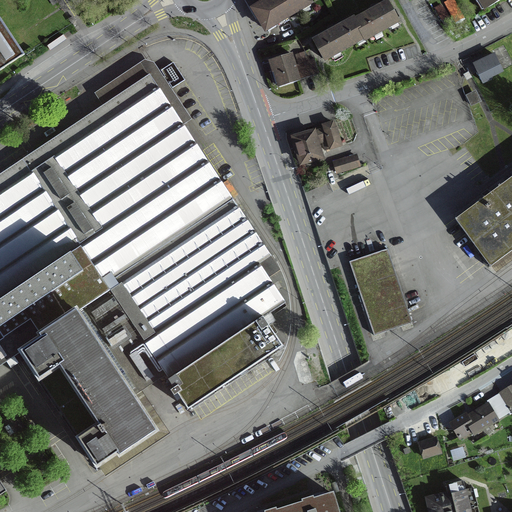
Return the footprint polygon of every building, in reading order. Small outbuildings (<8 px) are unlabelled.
[(250,0),(250,5),(265,30),(301,9),(300,8),(308,3),(309,4),(307,0),(250,0)] [(478,0),(485,10),(500,0),(478,0)] [(330,32),(313,42),(324,60),(363,38),(364,40),(398,22),(387,3),(377,9),(376,7),(374,8),(370,11),(371,12),(355,21),(354,19),(337,29),(336,27),(333,28),(330,31),(330,32)] [(0,70),(24,55),(0,18),(0,70)] [(63,35),(46,47),(49,50),(66,39),(63,35)] [(274,72),(279,87),(298,81),(298,80),(312,76),(307,62),(294,66),(290,55),(269,62),(272,73),(274,72)] [(493,57),(482,62),(482,61),(473,65),(474,65),(470,67),(473,73),(477,72),(481,80),(501,71),(494,56),(493,56),(493,57)] [(309,61),(307,62),(312,76),(319,74),(314,60),(309,61)] [(0,174),(0,365),(6,362),(9,366),(12,364),(16,361),(13,357),(21,352),(20,352),(77,313),(110,291),(138,332),(135,334),(141,342),(143,341),(169,380),(168,380),(174,389),(170,391),(174,396),(177,394),(187,410),(282,347),(271,331),(263,318),(285,303),(259,264),(270,257),(149,76),(32,153),(0,174)] [(474,92),(466,96),(471,106),(479,102),(474,92)] [(47,107),(59,99),(56,94),(44,102),(47,107)] [(324,129),(293,138),(301,164),(321,158),(316,142),(326,138),(327,142),(322,144),(324,151),(340,146),(335,130),(332,123),(323,126),(324,129)] [(355,156),(334,163),(337,173),(358,167),(355,156)] [(490,267),(511,250),(511,176),(488,195),(454,220),(490,267)] [(387,250),(348,262),(373,336),(412,323),(387,250)] [(119,455),(155,431),(77,313),(20,352),(21,352),(26,361),(23,363),(26,368),(29,373),(33,370),(39,379),(79,438),(78,439),(84,448),(81,450),(87,460),(91,457),(97,466),(117,452),(119,455)] [(511,385),(499,394),(508,408),(511,405),(511,385)] [(471,432),(473,435),(498,420),(488,404),(481,409),(482,410),(468,419),(466,414),(451,423),(459,436),(458,436),(459,437),(460,437),(461,439),(471,432)] [(423,458),(440,452),(435,439),(418,444),(423,458)] [(344,477),(351,498),(355,497),(348,475),(344,477)] [(468,511),(468,509),(472,508),(477,507),(472,488),(464,490),(462,481),(451,484),(452,487),(446,488),(447,494),(427,499),(430,511),(468,511)] [(330,484),(333,494),(338,492),(335,482),(330,484)] [(304,501),(305,503),(275,511),(274,511),(270,511),(269,511),(336,511),(331,495),(312,501),(311,499),(308,500),(304,501)]
